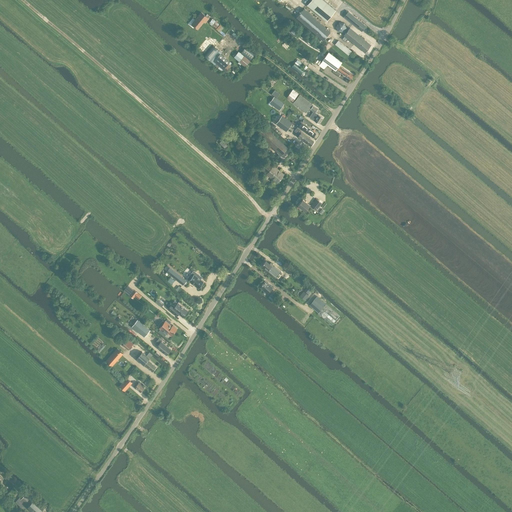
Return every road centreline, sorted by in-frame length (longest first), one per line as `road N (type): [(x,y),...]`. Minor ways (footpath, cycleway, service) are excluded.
road 1 (unclassified): [(73,511),(404,0)]
road 2 (track): [(269,217),(23,0)]
road 3 (track): [(496,125),(383,37)]
road 4 (track): [(0,392),(99,475)]
